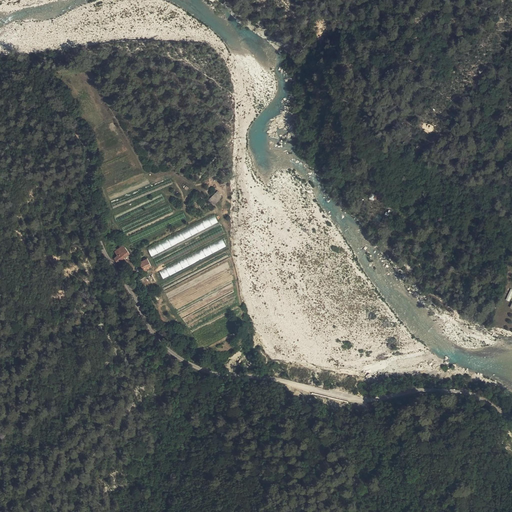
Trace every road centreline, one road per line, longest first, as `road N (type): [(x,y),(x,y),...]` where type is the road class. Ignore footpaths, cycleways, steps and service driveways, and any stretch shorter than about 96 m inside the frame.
road 1 (unclassified): [(0,70),(40,78),(65,107),(86,154),(91,212),(106,255),(175,355),(222,375),(272,377),(356,399),(466,391),(511,419)]
road 2 (track): [(511,345),(420,286),(395,253),(362,233)]
